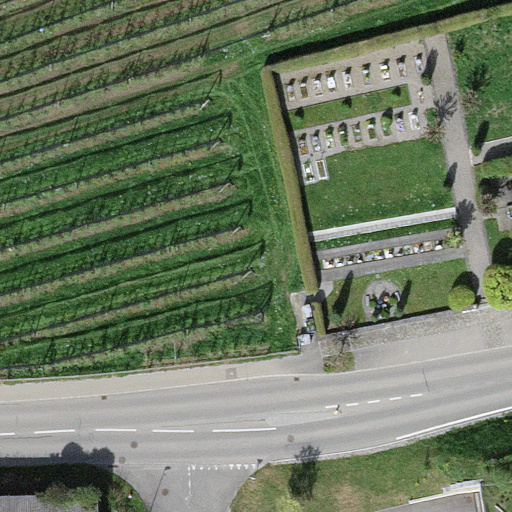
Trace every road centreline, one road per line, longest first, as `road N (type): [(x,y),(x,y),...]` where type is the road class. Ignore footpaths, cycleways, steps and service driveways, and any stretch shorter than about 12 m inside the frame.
road 1 (secondary): [(511,375),(308,417),(180,428)]
road 2 (secondary): [(180,428),(0,433)]
